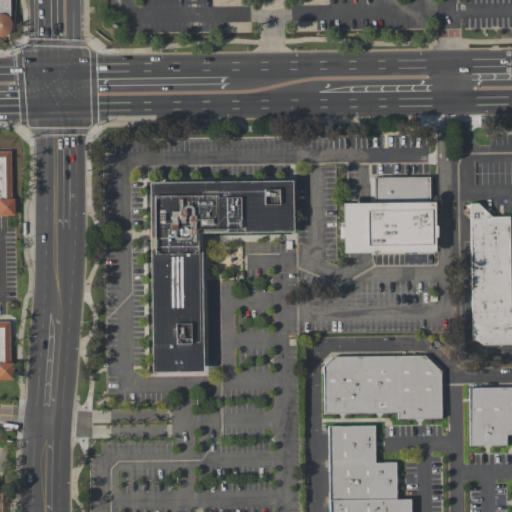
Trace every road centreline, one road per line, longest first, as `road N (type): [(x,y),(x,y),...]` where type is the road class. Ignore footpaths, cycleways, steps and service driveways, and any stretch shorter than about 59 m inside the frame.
road 1 (primary): [(59,109),(316,104)]
road 2 (primary): [(450,65),(230,68)]
road 3 (primary): [(230,68),(59,71)]
road 4 (primary): [(316,104),(450,103)]
road 5 (secondary): [(59,109),(58,229)]
